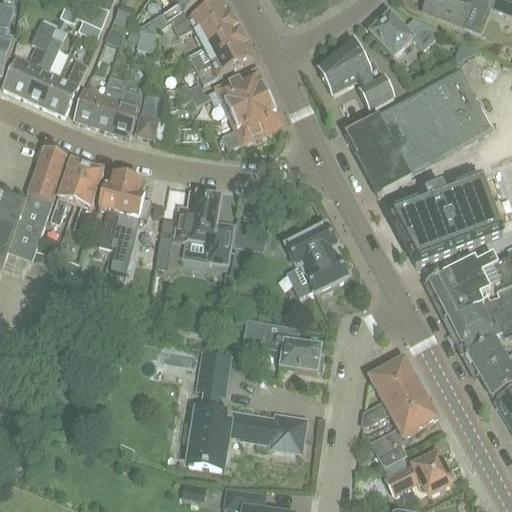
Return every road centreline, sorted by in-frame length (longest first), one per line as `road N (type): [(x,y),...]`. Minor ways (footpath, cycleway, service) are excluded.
road 1 (residential): [(324,164),(279,180),(184,174),(114,158),(0,110)]
road 2 (residential): [(511,511),(396,301)]
road 3 (residential): [(396,301),(359,354),(335,511)]
road 4 (residential): [(396,301),(324,164)]
